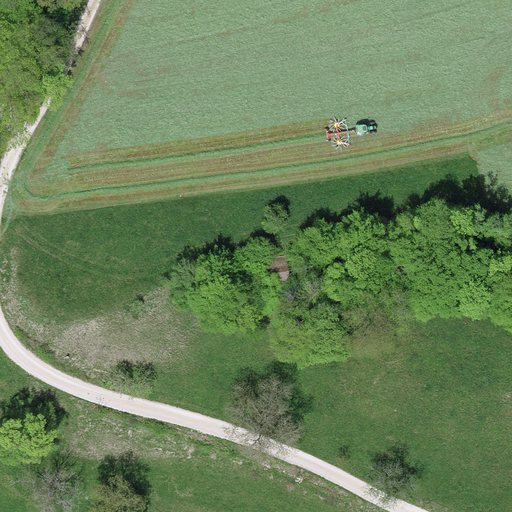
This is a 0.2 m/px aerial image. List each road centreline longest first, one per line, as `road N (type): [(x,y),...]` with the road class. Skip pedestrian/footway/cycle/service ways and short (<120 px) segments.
road 1 (track): [(409,511),(255,444),(70,381),(12,349),(0,330)]
road 2 (track): [(0,189),(95,0)]
